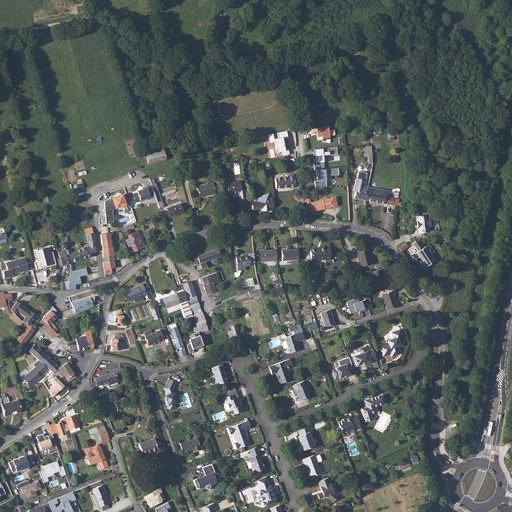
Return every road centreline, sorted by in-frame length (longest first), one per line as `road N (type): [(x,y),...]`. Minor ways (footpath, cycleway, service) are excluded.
road 1 (unclassified): [(109,286),(132,266),(198,236),(302,224)]
road 2 (residential): [(440,335),(422,345),(411,370),(270,429)]
road 3 (unclassified): [(302,224),(350,228),(385,244),(440,335)]
road 4 (residential): [(190,511),(141,369)]
road 5 (residential): [(83,381),(138,511)]
road 6 (unclassified): [(440,335),(433,447),(444,465)]
